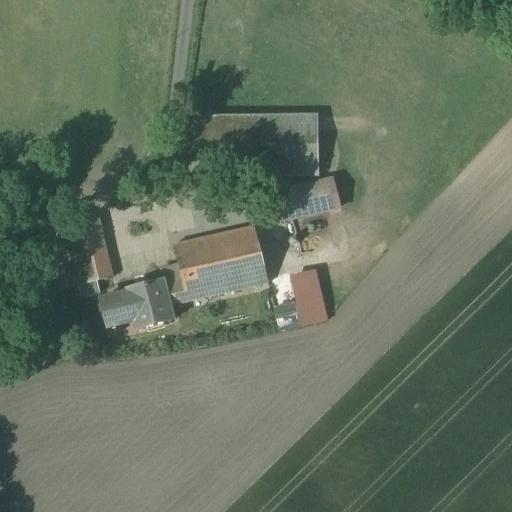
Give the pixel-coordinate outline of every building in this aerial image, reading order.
[(203,119),(199,119),(199,177),(317,176),(317,118),(203,119)] [(319,185),(263,198),(269,225),(339,209),(333,181),(319,185)] [(98,221),(43,234),(57,292),(112,279),(98,221)] [(251,226),(170,244),(180,286),(166,289),(171,308),(265,287),(251,226)] [(164,281),(124,291),(132,324),(134,331),(175,320),(171,308),(166,289),(164,281)] [(106,330),(132,324),(124,291),(98,298),(106,330)]
